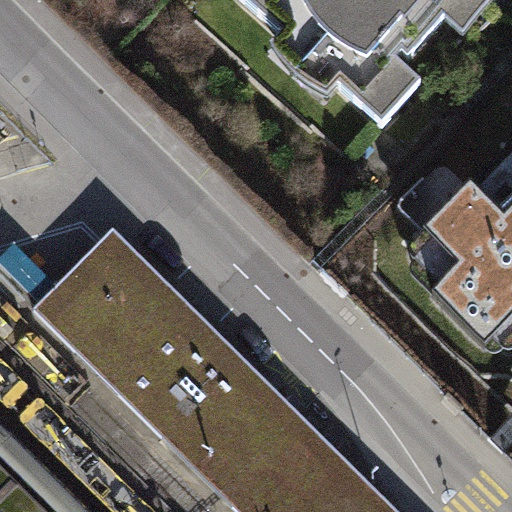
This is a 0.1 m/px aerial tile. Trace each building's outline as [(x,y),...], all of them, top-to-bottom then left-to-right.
[(251,0),(380,113),(416,73),(391,52),(400,42),(406,48),(440,10),(461,29),(486,0),(251,0)] [(511,160),(448,225),(511,289),(511,160)] [(62,284),(84,306),(118,272),(355,506),(348,511),(396,511),(113,230),(62,284)] [(236,511),(348,511),(355,506),(118,272),(84,306),(62,284),(34,312),(236,511)] [(0,511),(45,511),(0,466),(0,511)]
